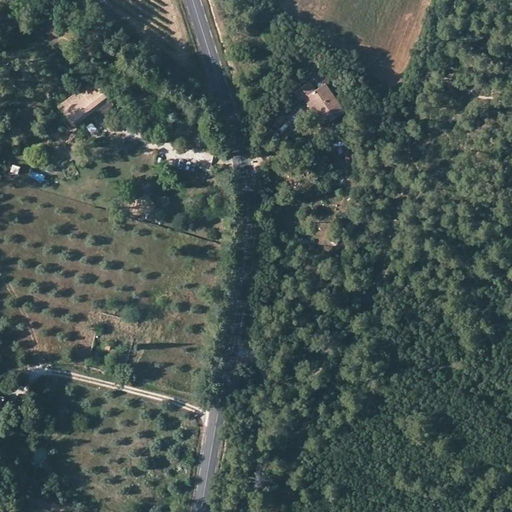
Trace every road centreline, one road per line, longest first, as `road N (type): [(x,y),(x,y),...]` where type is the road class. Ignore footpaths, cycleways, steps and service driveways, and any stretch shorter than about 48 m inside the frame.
road 1 (tertiary): [(195,0),(236,128),(253,221),(244,304),(200,511)]
road 2 (unknown): [(250,195),(61,138)]
road 3 (track): [(220,415),(34,371)]
